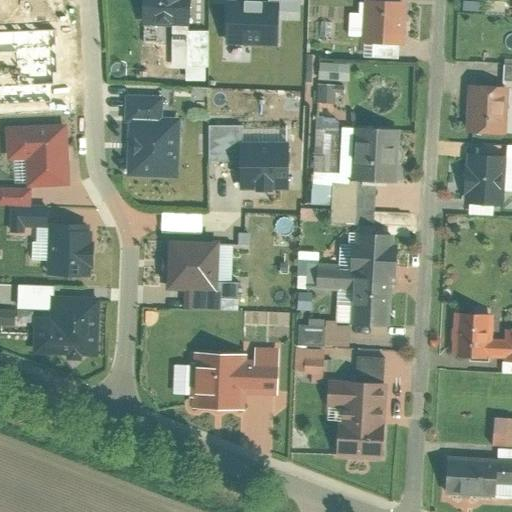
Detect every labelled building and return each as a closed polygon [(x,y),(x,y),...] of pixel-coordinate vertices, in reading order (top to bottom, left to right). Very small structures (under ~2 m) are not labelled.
[(190,0),(145,0),(145,28),(173,29),(191,29),(190,0)] [(281,0),(227,0),(227,46),(281,47),(281,0)] [(363,47),(406,49),(407,5),(365,4),(363,47)] [(173,45),(188,45),(187,71),(209,71),(210,34),(190,34),(191,29),(173,29),(173,45)] [(66,39),(0,41),(0,102),(0,108),(69,105),(66,39)] [(365,48),(364,60),(400,62),(400,49),(365,48)] [(343,67),(321,65),(320,83),(342,85),(343,67)] [(336,88),(320,87),(319,107),(336,107),(336,88)] [(467,137),(507,139),(510,91),(470,89),(467,137)] [(126,126),(130,126),(129,180),(180,181),(181,121),(164,121),(164,99),(127,99),(126,126)] [(318,108),(314,177),(339,178),(342,110),(318,108)] [(28,191),(70,189),(67,128),(7,130),(8,163),(27,163),(28,191)] [(340,177),(353,178),(356,130),(343,129),(340,177)] [(353,178),(353,183),(398,186),(401,132),(356,130),(353,178)] [(288,141),(236,142),(237,191),(289,191),(288,141)] [(466,208),(504,210),(507,160),(468,158),(466,208)] [(0,191),(0,209),(31,210),(32,192),(0,191)] [(348,222),(348,195),(334,195),(334,222),(348,222)] [(12,229),(49,231),(49,212),(12,211),(12,229)] [(93,289),(94,229),(49,227),(48,287),(93,289)] [(299,260),(298,276),(393,279),(395,234),(351,232),(350,262),(299,260)] [(221,313),(222,301),(239,302),(239,287),(219,286),(221,250),(170,247),(167,295),(195,296),(195,312),(221,313)] [(390,330),(393,279),(298,276),(298,291),(355,293),(353,328),(390,330)] [(52,289),(20,288),(19,310),(51,312),(52,289)] [(34,356),(99,359),(101,302),(52,299),(51,321),(36,320),(34,356)] [(15,313),(0,312),(0,329),(14,330),(15,313)] [(494,319),(455,317),(453,360),(511,363),(511,332),(506,332),(506,342),(493,341),(494,319)] [(350,329),(297,327),(296,348),(349,350),(350,329)] [(255,364),(248,363),(249,359),(195,356),(191,410),(245,414),(246,397),(276,399),(280,352),(256,350),(255,364)] [(324,352),(297,351),(296,375),(323,376),(324,352)] [(386,361),(358,359),(356,386),(384,388),(386,361)] [(340,410),(337,458),(384,460),(388,388),(330,385),(328,409),(340,410)] [(494,449),(511,449),(511,422),(496,421),(494,449)] [(450,456),(448,496),(497,499),(498,486),(499,469),(499,459),(450,456)] [(511,469),(499,469),(498,486),(511,486),(511,469)]
